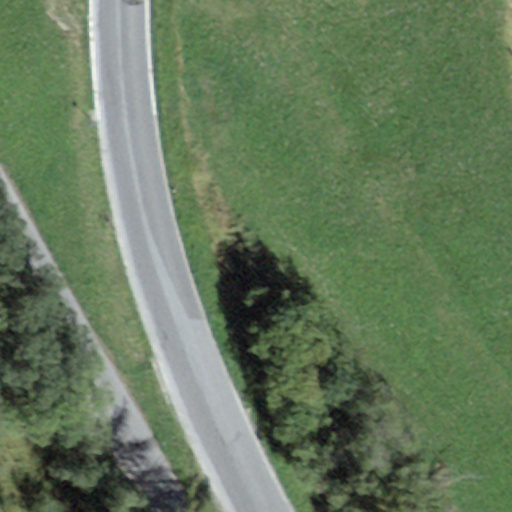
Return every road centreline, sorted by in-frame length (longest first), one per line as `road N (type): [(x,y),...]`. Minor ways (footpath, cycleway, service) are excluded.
road 1 (tertiary): [(119,0),(127,132),(152,246),(214,411),(264,511)]
road 2 (unclassified): [(174,511),(0,209)]
